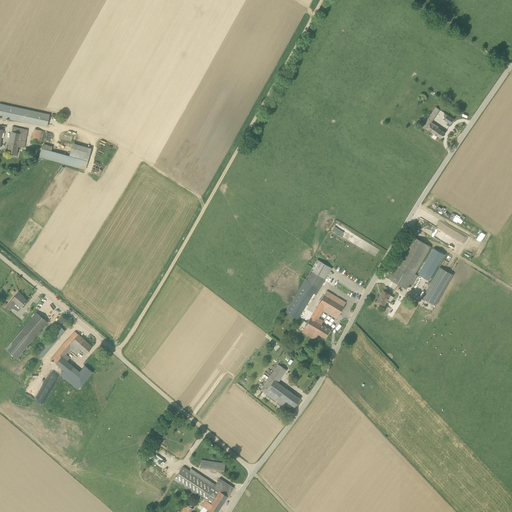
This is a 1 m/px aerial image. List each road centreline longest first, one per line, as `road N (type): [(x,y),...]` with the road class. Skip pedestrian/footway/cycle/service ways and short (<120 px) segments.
road 1 (unclassified): [(253,472),(319,383),(399,233),(511,64)]
road 2 (track): [(115,352),(321,0)]
road 3 (unclassified): [(253,472),(0,255)]
